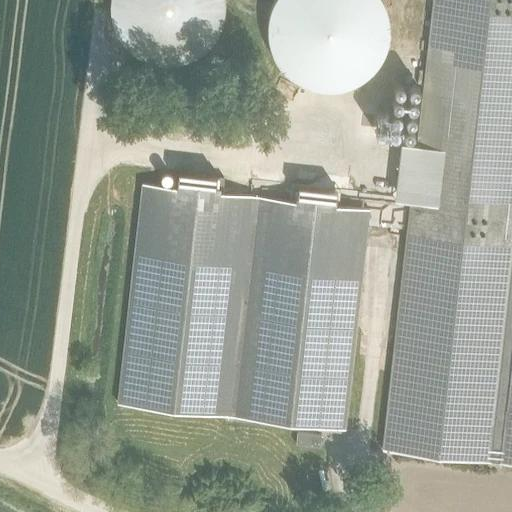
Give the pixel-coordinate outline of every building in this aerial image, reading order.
[(108,0),(108,2),(107,8),(108,12),(108,18),(109,22),(111,29),(114,36),(116,40),(119,44),(122,48),(123,49),(126,52),(131,56),(136,60),(140,62),(144,64),(148,66),(152,67),(156,68),(164,69),(168,70),(174,69),(180,69),(187,67),(190,66),(196,63),(202,60),(205,58),(207,56),(213,51),(215,48),(218,45),(221,40),(224,35),(225,31),(227,27),(228,23),(229,19),(230,13),(230,6),(230,2),(229,0),(108,0)] [(266,27),(266,30),(266,34),(266,37),(267,40),(267,44),(268,47),(269,51),(271,55),(272,58),(274,62),(277,65),(279,68),(282,71),(285,74),(288,77),(291,80),(295,82),(298,84),(302,86),(306,88),(310,89),(314,90),(318,91),(322,91),(326,92),(330,92),(334,91),(338,91),(342,90),(345,89),(348,88),(352,86),(355,85),(358,83),(360,82),(363,80),(366,78),(369,75),(371,73),(374,70),(376,67),(378,64),(380,61),(382,57),(384,53),(385,49),(386,45),(387,41),(388,37),(388,33),(388,28),(388,24),(387,20),(386,16),(385,12),(384,8),(382,4),(380,0),(273,0),(272,3),(271,6),(269,10),(268,13),(267,17),(267,20),(266,24),(266,27)] [(511,0),(434,0),(420,149),(404,148),(399,196),(414,197),(389,453),(511,465),(511,0)] [(390,127),(403,131),(408,114),(394,111),(390,127)] [(140,186),(116,406),(345,430),(369,211),(140,186)]
